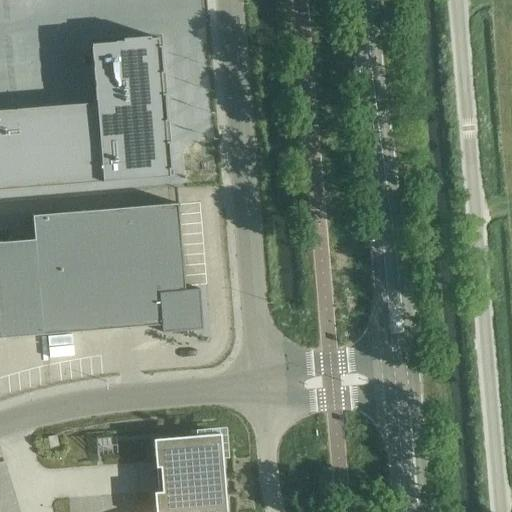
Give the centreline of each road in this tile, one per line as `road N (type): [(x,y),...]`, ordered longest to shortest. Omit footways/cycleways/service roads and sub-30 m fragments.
road 1 (unclassified): [(501,511),(460,0)]
road 2 (unclassified): [(265,386),(232,0)]
road 3 (tertiary): [(398,352),(367,0)]
road 4 (unclassified): [(265,386),(74,402),(0,424)]
road 5 (unclassified): [(398,352),(327,362),(265,386)]
road 6 (unclassified): [(265,386),(402,401)]
road 7 (unclassified): [(275,511),(265,386)]
